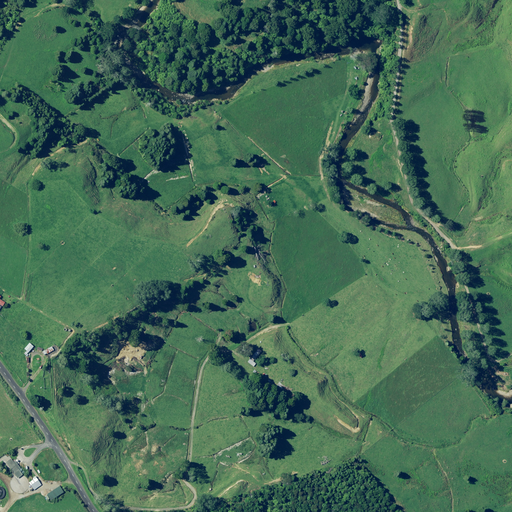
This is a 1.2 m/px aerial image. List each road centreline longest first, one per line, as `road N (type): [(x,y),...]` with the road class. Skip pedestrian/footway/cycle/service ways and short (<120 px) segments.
road 1 (track): [(511,356),(500,358),(488,347),(459,252),(418,206),(406,176),(393,119),(399,0)]
road 2 (unclassified): [(0,376),(89,511)]
